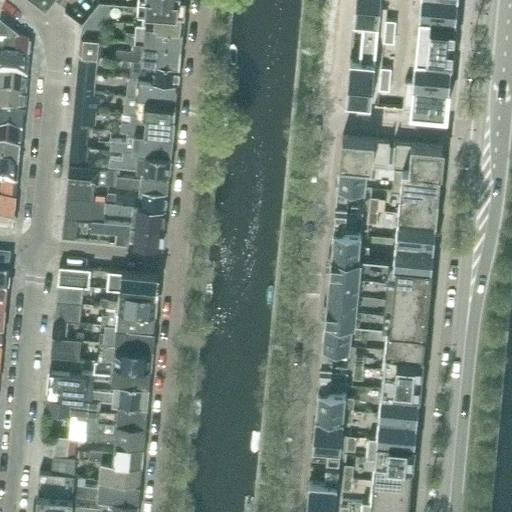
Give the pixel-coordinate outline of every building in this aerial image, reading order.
[(145,0),(145,5),(185,9),(185,0),(145,0)] [(355,0),(354,19),(365,20),(363,40),(376,41),(379,0),(355,0)] [(420,0),(420,11),(456,14),(456,0),(420,0)] [(109,20),(111,2),(100,1),(87,18),(104,20),(109,20)] [(183,27),(185,9),(145,5),(143,23),(183,27)] [(420,11),(417,32),(454,35),(456,14),(420,11)] [(102,37),(104,20),(87,18),(82,24),(85,27),(82,31),(82,35),(102,37)] [(385,18),(384,29),(396,30),(397,19),(385,18)] [(143,23),(142,23),(136,23),(135,31),(126,31),(125,40),(140,41),(181,45),(183,27),(143,23)] [(1,26),(0,25),(0,46),(3,46),(2,55),(0,55),(0,63),(1,63),(30,66),(31,49),(1,26)] [(384,29),(383,40),(395,41),(396,30),(384,29)] [(417,32),(415,53),(451,57),(454,35),(417,32)] [(81,35),(79,53),(101,55),(102,51),(103,37),(102,37),(82,35),(81,35)] [(350,59),(345,101),(370,103),(376,41),(363,40),(362,60),(350,59)] [(117,47),(116,57),(131,58),(179,63),(181,45),(140,41),(139,50),(117,47)] [(415,53),(412,79),(449,82),(451,57),(415,53)] [(95,72),(96,59),(79,58),(78,71),(95,72)] [(178,81),(179,63),(131,58),(130,76),(178,81)] [(0,82),(28,86),(30,66),(1,63),(0,63),(0,82)] [(380,76),(392,77),(392,72),(393,66),(381,65),(380,76)] [(94,85),(95,72),(78,71),(76,83),(94,85)] [(178,81),(130,76),(128,76),(126,94),(128,94),(176,99),(178,81)] [(379,87),(391,89),(392,77),(380,76),(379,87)] [(405,78),(403,106),(410,107),(416,107),(446,110),(449,82),(412,79),(405,78)] [(0,100),(26,103),(28,86),(0,82),(0,100)] [(99,109),(101,96),(75,93),(74,107),(91,108),(99,109)] [(174,117),(176,99),(128,94),(126,112),(131,113),(174,117)] [(0,118),(24,121),(26,103),(0,100),(0,118)] [(90,122),(91,108),(74,107),(73,120),(90,122)] [(172,134),(174,117),(131,113),(130,121),(122,120),(121,129),(127,130),(172,134)] [(24,121),(0,118),(0,137),(23,139),(24,121)] [(86,139),(87,127),(72,125),(71,138),(86,139)] [(171,152),(172,134),(127,130),(126,139),(111,137),(110,147),(123,148),(138,149),(171,152)] [(370,164),(373,138),(342,135),(340,159),(368,162),(367,163),(370,164)] [(0,155),(21,157),(23,139),(0,137),(0,155)] [(370,164),(376,164),(390,165),(390,160),(388,160),(390,139),(373,138),(370,164)] [(410,166),(412,141),(394,140),(392,160),(390,160),(390,165),(394,166),(394,165),(402,166),(402,165),(410,166)] [(443,144),(412,141),(410,166),(440,169),(443,144)] [(84,160),(85,145),(71,143),(69,158),(84,160)] [(169,171),(171,152),(138,149),(123,148),(122,156),(110,155),(109,164),(141,168),(169,171)] [(0,155),(0,173),(19,175),(21,157),(0,155)] [(365,188),(366,176),(367,163),(368,162),(340,159),(335,205),(347,206),(349,187),(365,188)] [(114,173),(114,168),(69,163),(67,178),(94,181),(114,183),(115,173),(114,173)] [(370,164),(367,163),(366,176),(375,177),(376,164),(370,164)] [(440,169),(410,166),(402,165),(402,166),(394,165),(394,166),(402,167),(400,188),(438,192),(440,169)] [(167,188),(169,171),(141,168),(140,176),(115,173),(114,183),(140,185),(167,188)] [(0,191),(17,193),(19,175),(0,173),(0,191)] [(92,199),(94,181),(67,178),(66,196),(74,197),(92,199)] [(166,205),(167,188),(140,185),(139,194),(116,192),(116,201),(166,205)] [(436,215),(438,192),(400,188),(398,211),(436,215)] [(0,209),(16,211),(17,193),(0,191),(0,209)] [(92,199),(74,197),(66,196),(64,216),(77,217),(91,218),(103,220),(105,200),(92,199)] [(378,209),(379,196),(370,196),(369,208),(378,209)] [(166,205),(116,201),(111,201),(111,206),(115,206),(114,210),(132,212),(131,222),(164,226),(166,205)] [(376,222),(378,209),(369,208),(368,221),(376,222)] [(0,229),(11,231),(14,228),(16,211),(0,209),(0,229)] [(358,258),(358,257),(360,244),(361,232),(345,230),(346,211),(335,210),(331,255),(358,258)] [(436,215),(398,211),(395,236),(433,240),(436,215)] [(75,237),(77,217),(64,216),(62,236),(75,237)] [(131,222),(103,220),(91,218),(90,231),(116,233),(115,241),(162,246),(164,226),(131,222)] [(431,265),(433,240),(395,236),(393,260),(393,261),(431,265)] [(369,245),(360,244),(358,257),(367,258),(369,245)] [(367,258),(358,257),(358,258),(331,255),(324,320),(352,322),(352,323),(361,324),(387,326),(387,325),(425,329),(431,265),(393,261),(393,260),(367,258)] [(0,281),(9,283),(11,263),(0,261),(0,281)] [(89,285),(90,267),(59,264),(57,282),(83,284),(89,285)] [(157,291),(159,273),(108,268),(107,287),(121,288),(157,291)] [(9,283),(0,281),(0,301),(7,302),(9,283)] [(82,302),(83,284),(57,282),(56,300),(82,302)] [(155,309),(157,291),(121,288),(120,297),(101,296),(101,304),(109,305),(122,306),(155,309)] [(80,320),(82,302),(56,300),(54,317),(66,319),(80,320)] [(155,309),(122,306),(109,305),(108,313),(102,312),(101,322),(106,323),(105,324),(154,328),(155,309)] [(54,317),(52,336),(64,337),(65,337),(66,319),(54,317)] [(350,348),(351,336),(352,323),(352,322),(324,320),(320,365),(332,366),(333,347),(350,348)] [(360,337),(361,324),(352,323),(351,336),(360,337)] [(152,345),(154,328),(105,324),(104,340),(100,339),(100,340),(152,345)] [(423,352),(425,329),(387,325),(387,326),(385,348),(423,352)] [(79,356),(81,338),(65,337),(64,337),(52,336),(50,353),(51,353),(79,356)] [(150,363),(152,345),(100,340),(98,358),(150,363)] [(421,371),(423,352),(385,348),(383,367),(421,371)] [(363,365),(364,353),(355,352),(354,365),(363,365)] [(79,356),(51,353),(50,353),(49,367),(82,370),(83,357),(79,356)] [(150,363),(98,358),(96,358),(95,368),(104,369),(105,368),(112,369),(111,379),(115,379),(120,380),(148,383),(150,363)] [(363,365),(354,365),(353,377),(361,378),(363,365)] [(96,371),(82,370),(49,367),(47,393),(94,398),(96,371)] [(419,390),(421,371),(383,367),(381,386),(419,390)] [(329,390),(331,371),(319,370),(315,415),(343,418),(344,408),(345,395),(345,392),(329,390)] [(148,383),(120,380),(115,379),(114,390),(98,388),(97,398),(102,398),(147,403),(148,383)] [(416,415),(419,390),(381,386),(378,412),(416,415)] [(97,398),(94,398),(47,393),(45,414),(86,418),(100,419),(102,398),(97,398)] [(344,408),(353,409),(354,396),(345,395),(344,408)] [(147,403),(102,398),(100,419),(116,421),(116,420),(145,423),(147,403)] [(352,421),(353,409),(344,408),(343,418),(343,421),(352,421)] [(414,440),(416,415),(378,412),(376,436),(368,435),(368,436),(414,440)] [(339,463),(343,421),(343,418),(315,415),(312,446),(329,448),(328,462),(339,463)] [(116,421),(100,419),(86,418),(85,428),(77,427),(76,437),(114,440),(143,443),(145,423),(116,420),(116,421)] [(67,455),(69,436),(55,434),(53,453),(67,455)] [(356,435),(347,434),(346,448),(355,449),(356,435)] [(412,459),(414,440),(368,436),(366,455),(412,459)] [(141,461),(143,443),(114,440),(113,449),(89,447),(88,457),(100,458),(112,459),(141,461)] [(74,473),(75,455),(67,455),(53,453),(52,471),(74,473)] [(410,482),(412,459),(366,455),(366,456),(374,457),(372,478),(410,482)] [(139,481),(141,461),(112,459),(100,458),(98,477),(139,481)] [(352,476),(353,464),(345,463),(343,476),(352,476)] [(309,480),(306,511),(320,511),(333,511),(338,468),(327,467),(326,481),(309,480)] [(71,511),(72,509),(67,509),(68,498),(73,498),(73,497),(72,497),(74,473),(52,471),(39,469),(35,511),(71,511)] [(351,489),(352,476),(343,476),(342,488),(351,489)] [(137,500),(139,481),(98,477),(98,485),(77,483),(76,494),(101,497),(137,500)] [(410,482),(372,478),(370,500),(362,499),(362,500),(408,505),(410,482)] [(136,511),(137,500),(101,497),(100,507),(75,504),(74,511),(136,511)] [(407,511),(408,505),(362,500),(360,511),(407,511)]
